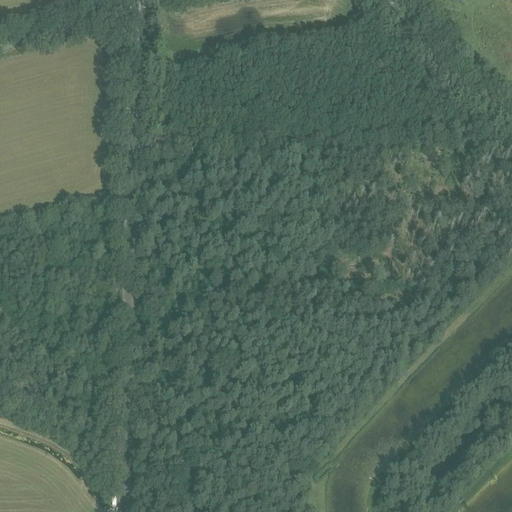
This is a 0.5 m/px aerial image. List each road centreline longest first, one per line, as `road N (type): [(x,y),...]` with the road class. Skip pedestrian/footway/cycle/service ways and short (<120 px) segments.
road 1 (tertiary): [(119,511),(135,4)]
road 2 (track): [(511,124),(387,0)]
road 3 (unclassified): [(0,47),(135,4)]
